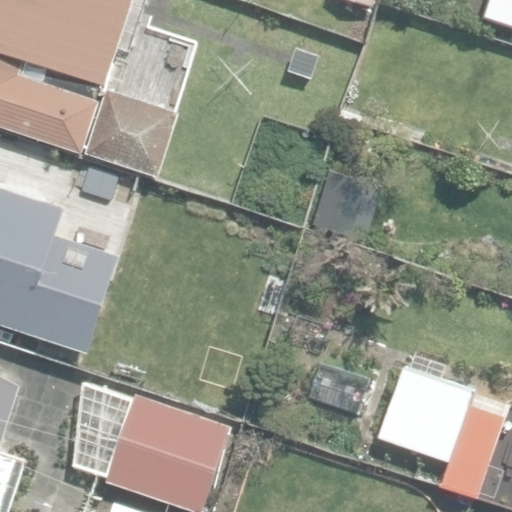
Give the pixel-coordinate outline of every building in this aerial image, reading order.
[(0,0),(0,123),(162,177),(184,110),(111,86),(119,63),(116,61),(135,0),(0,0)] [(511,0),(488,0),(483,16),(511,25),(511,0)] [(289,71),(330,86),(342,53),(301,38),(289,71)] [(0,318),(88,348),(118,243),(56,221),(64,198),(0,177),(0,318)] [(215,303),(271,321),(300,233),(216,206),(203,247),(213,250),(204,278),(221,284),(215,303)] [(407,362),(381,433),(453,460),(474,403),(479,388),(407,362)] [(0,511),(2,511),(9,511),(27,457),(2,449),(23,384),(0,371),(0,511)] [(108,478),(204,511),(235,426),(139,392),(137,398),(86,380),(77,463),(109,475),(108,478)] [(511,417),(474,403),(453,460),(445,481),(482,495),(488,477),(506,483),(511,465),(511,417)] [(113,511),(152,511),(118,500),(113,511)]
